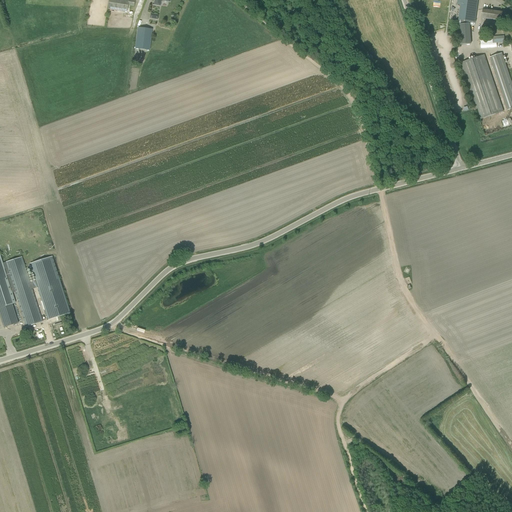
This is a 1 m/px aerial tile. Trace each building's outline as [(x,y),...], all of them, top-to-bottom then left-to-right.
[(134,6),(135,1),(128,0),(108,0),(107,9),(127,12),(128,5),(134,6)] [(458,0),(458,5),(461,5),(459,20),(474,22),(476,0),(458,0)] [(510,22),(511,13),(483,9),(481,19),(510,22)] [(149,50),(152,30),(138,28),(135,49),(149,50)] [(506,111),(511,108),(511,82),(503,53),(490,57),(506,111)] [(503,112),(486,55),(467,61),(479,101),(483,100),(485,106),(489,104),(493,115),(503,112)] [(0,317),(3,328),(18,323),(12,304),(15,303),(11,292),(14,291),(26,327),(42,322),(32,289),(38,288),(48,320),(70,313),(52,257),(30,264),(36,281),(30,283),(24,264),(7,269),(8,270),(5,271),(0,256),(0,317)]
